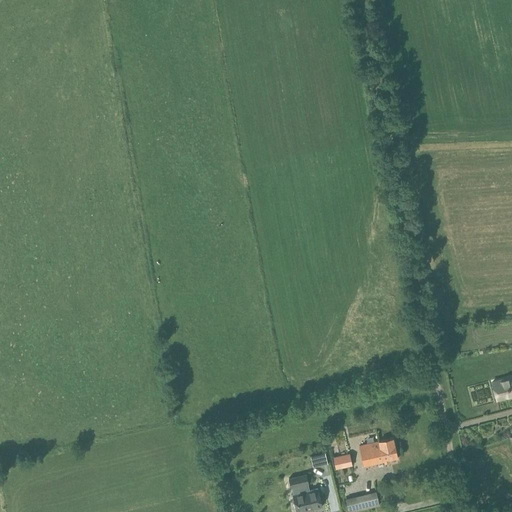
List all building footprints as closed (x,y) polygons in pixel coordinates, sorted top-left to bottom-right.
[(511,376),(492,382),(496,400),(511,395),(511,376)] [(479,421),(478,434),(490,434),(491,421),(479,421)] [(398,459),(393,438),(359,445),(364,466),(398,459)] [(352,465),(349,454),(334,457),(336,469),(352,465)] [(333,476),(334,482),(351,480),(351,473),(333,476)] [(313,509),(322,507),(318,488),(309,491),(308,484),(306,474),(289,478),(291,488),(292,488),(294,494),(293,494),(297,511),(300,511),(306,511),(309,511),(314,511),(313,509)] [(373,489),(341,498),(344,511),(348,511),(377,505),(373,489)]
